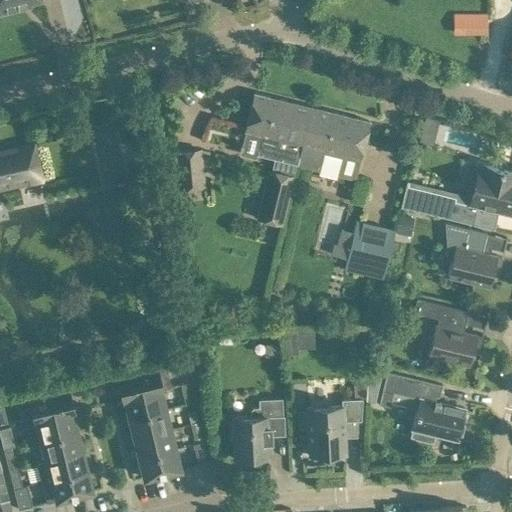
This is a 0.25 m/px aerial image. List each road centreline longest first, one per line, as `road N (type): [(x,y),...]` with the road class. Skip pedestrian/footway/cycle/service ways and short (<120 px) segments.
road 1 (residential): [(177,510),(494,487)]
road 2 (residential): [(0,92),(274,32)]
road 3 (residential): [(511,113),(274,32)]
